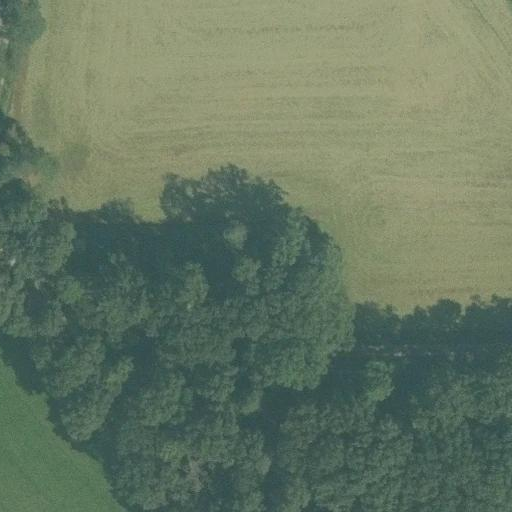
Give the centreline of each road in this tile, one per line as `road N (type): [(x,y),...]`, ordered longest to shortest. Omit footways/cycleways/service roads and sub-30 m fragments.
road 1 (unclassified): [(0,249),(322,357),(511,351)]
road 2 (track): [(210,511),(0,252)]
